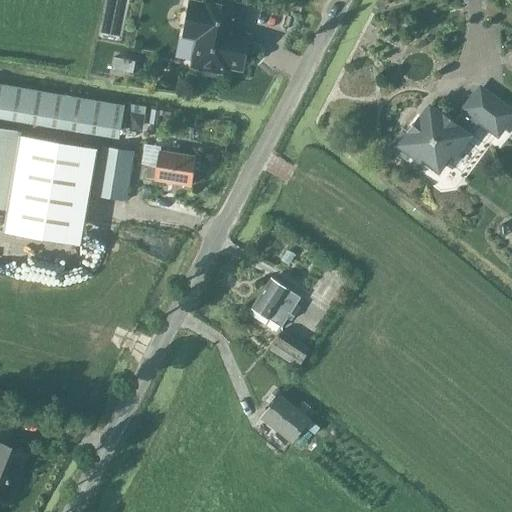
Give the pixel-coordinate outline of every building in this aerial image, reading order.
[(228,66),(243,69),(248,43),(241,42),(242,36),(234,34),(239,7),(207,0),(206,6),(190,3),(184,34),(200,37),(194,65),(200,66),(199,69),(221,73),(221,70),(227,71),(228,66)] [(430,108),(409,136),(405,133),(404,132),(393,147),(408,158),(408,157),(411,154),(420,160),(430,168),(446,165),(454,156),(468,137),(466,135),(478,120),(498,136),(511,118),(511,112),(481,89),(465,110),(468,113),(456,128),(430,108)] [(130,113),(128,127),(137,128),(142,125),(144,116),(130,113)] [(17,133),(0,130),(0,211),(6,212),(17,133)] [(99,170),(95,195),(127,200),(128,189),(134,151),(103,146),(99,170)] [(160,152),(158,161),(157,167),(149,166),(147,177),(155,178),(191,185),(195,158),(160,152)] [(451,222),(469,220),(465,188),(448,189),(451,222)] [(292,320),(294,316),(291,314),(301,297),(271,278),(252,308),(283,327),(288,318),(292,320)] [(298,367),(311,349),(283,330),(270,348),(298,367)] [(313,419),(282,393),(262,417),(293,443),(313,419)] [(0,498),(12,503),(23,475),(19,473),(27,453),(9,446),(16,428),(0,422),(0,498)]
